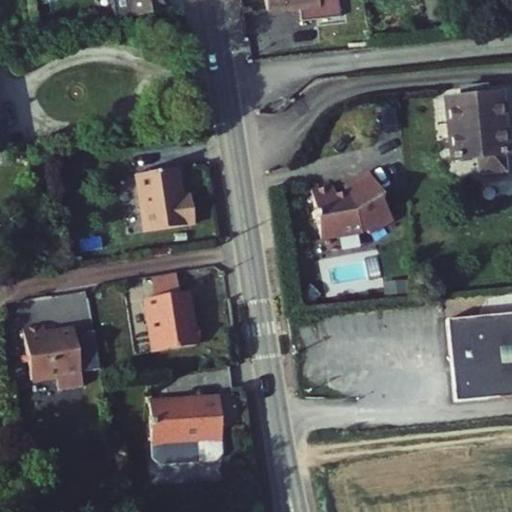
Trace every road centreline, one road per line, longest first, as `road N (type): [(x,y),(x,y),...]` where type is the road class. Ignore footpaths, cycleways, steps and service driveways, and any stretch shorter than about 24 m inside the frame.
road 1 (residential): [(223,74),(511,46)]
road 2 (tertiary): [(282,454),(250,251)]
road 3 (residential): [(250,251),(52,281)]
road 4 (tertiary): [(250,251),(223,74)]
